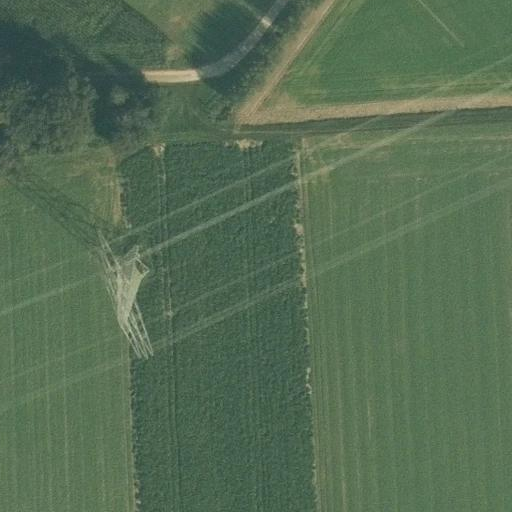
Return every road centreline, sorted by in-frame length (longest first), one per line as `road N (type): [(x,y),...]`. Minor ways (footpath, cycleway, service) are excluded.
road 1 (track): [(0,81),(190,74)]
road 2 (track): [(279,0),(232,62),(190,74)]
